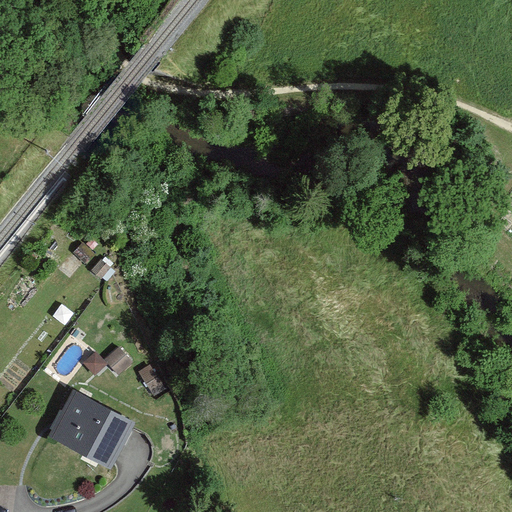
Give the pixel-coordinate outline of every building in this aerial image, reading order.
[(107,264),(102,259),(91,271),(101,280),(112,269),(107,264)] [(120,346),(104,359),(108,364),(118,375),(134,361),(120,346)] [(95,375),(108,364),(104,359),(97,351),(84,363),(95,375)] [(169,388),(154,363),(139,372),(154,397),(169,388)] [(77,394),(74,392),(63,411),(58,422),(50,437),(82,455),(99,463),(111,470),(114,463),(119,454),(133,429),(135,425),(90,401),(77,394)]
